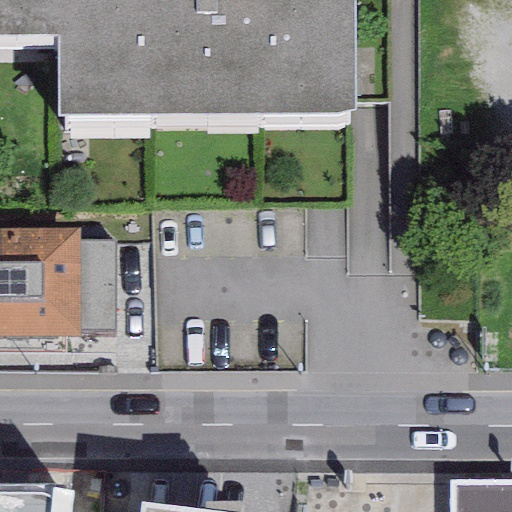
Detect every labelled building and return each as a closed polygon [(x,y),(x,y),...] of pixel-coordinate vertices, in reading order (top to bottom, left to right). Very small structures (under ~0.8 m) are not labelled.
[(57,0),(0,0),(0,49),(58,49),(57,0)] [(354,0),(57,0),(58,49),(58,127),(355,127),(354,0)] [(0,344),(111,343),(110,233),(0,234),(0,344)] [(511,511),(511,488),(449,489),(449,511),(511,511)] [(46,511),(49,492),(0,493),(0,511),(46,511)]
